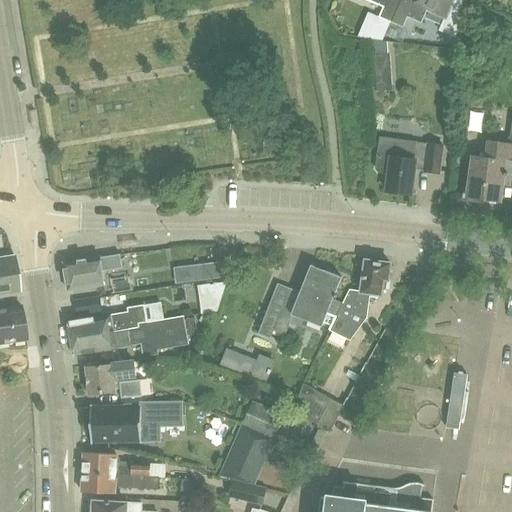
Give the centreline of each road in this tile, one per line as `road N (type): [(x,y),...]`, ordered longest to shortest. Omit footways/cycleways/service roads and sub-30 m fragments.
road 1 (tertiary): [(511,249),(340,225),(82,218),(23,208)]
road 2 (tertiary): [(59,511),(58,418),(23,208)]
road 3 (residential): [(301,511),(337,451),(486,459)]
road 4 (tertiary): [(23,208),(0,71)]
road 5 (residential): [(486,459),(511,332)]
